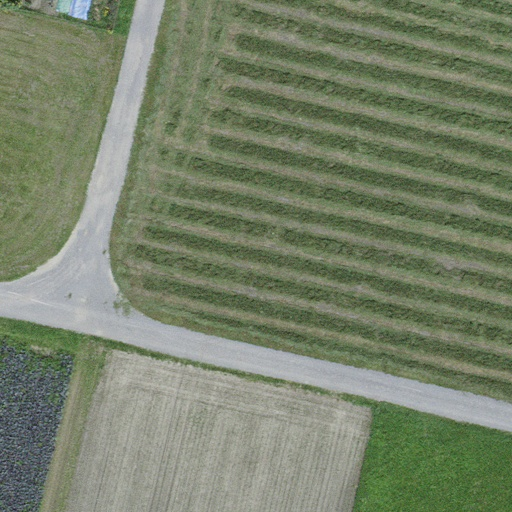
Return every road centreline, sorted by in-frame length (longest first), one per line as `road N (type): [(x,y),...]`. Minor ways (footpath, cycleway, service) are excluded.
road 1 (track): [(511,415),(0,292)]
road 2 (track): [(84,312),(156,0)]
